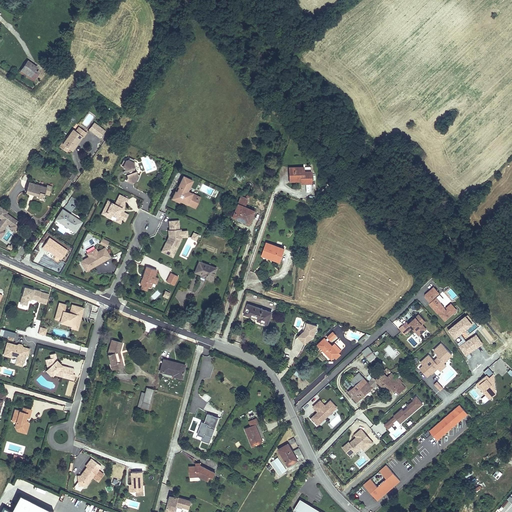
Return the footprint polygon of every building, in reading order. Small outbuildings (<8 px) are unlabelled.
[(27,60),(20,70),(27,75),(34,64),(27,60)] [(38,67),(34,64),(27,75),(30,77),(38,67)] [(104,131),(96,126),(91,132),(99,138),(104,131)] [(62,144),(72,151),(81,136),(82,137),(86,132),(78,127),(75,132),(72,130),(62,144)] [(62,144),(62,143),(59,147),(66,152),(69,149),(62,144)] [(121,164),(119,163),(117,168),(120,170),(122,173),(124,175),(126,179),(124,182),(131,186),(132,181),(135,182),(137,177),(134,176),(132,173),(133,172),(128,166),(130,163),(125,160),(123,162),(121,164)] [(289,167),(289,178),(297,177),(301,176),(301,183),(311,183),(310,171),(304,171),(303,167),(289,167)] [(192,180),(183,176),(178,186),(179,187),(176,193),(174,192),(171,198),(179,202),(180,200),(187,204),(187,202),(193,205),(198,196),(187,191),(192,180)] [(44,194),(46,187),(29,182),(25,193),(38,197),(37,198),(42,199),(44,194)] [(108,206),(104,215),(110,217),(112,214),(117,216),(115,220),(120,222),(121,219),(125,221),(128,214),(120,210),(126,197),(119,194),(114,203),(113,203),(111,207),(108,206)] [(200,197),(198,196),(193,205),(187,202),(187,204),(194,208),(200,197)] [(248,198),(241,196),(233,214),(242,219),(242,220),(248,223),(254,210),(244,205),(248,198)] [(101,213),(104,215),(108,206),(111,207),(113,203),(107,200),(101,213)] [(0,217),(2,219),(0,221),(0,238),(5,232),(2,230),(8,223),(8,222),(15,226),(18,221),(6,213),(7,211),(0,206),(0,217)] [(56,219),(75,231),(81,222),(62,209),(56,219)] [(178,220),(169,221),(169,230),(170,236),(167,242),(166,241),(161,251),(172,256),(181,238),(180,229),(179,229),(178,220)] [(8,222),(8,223),(11,225),(10,227),(16,231),(21,224),(18,221),(15,226),(8,222)] [(108,241),(101,237),(99,242),(106,246),(108,241)] [(267,243),(262,255),(268,257),(269,255),(280,259),(284,249),(267,243)] [(92,265),(110,256),(105,246),(78,260),(83,270),(90,266),(89,264),(91,263),(92,265)] [(198,261),(195,272),(201,274),(205,276),(204,278),(211,280),(216,268),(198,261)] [(147,286),(150,287),(156,269),(146,266),(143,274),(144,275),(143,279),(141,278),(140,284),(141,285),(147,286)] [(170,272),(166,282),(174,285),(178,276),(170,272)] [(40,290),(24,286),(20,302),(26,304),(28,299),(28,297),(31,297),(37,299),(37,300),(46,303),(48,293),(40,291),(40,290)] [(434,288),(426,295),(426,297),(429,301),(430,300),(432,302),(430,304),(438,313),(440,312),(441,313),(440,314),(445,320),(457,310),(451,304),(446,308),(447,309),(446,310),(440,303),(441,302),(436,298),(435,299),(434,298),(439,293),(434,288)] [(165,290),(162,296),(168,298),(170,292),(165,290)] [(152,307),(161,311),(164,304),(156,299),(152,307)] [(65,303),(59,302),(55,317),(61,319),(61,320),(73,324),(73,323),(78,324),(80,317),(77,317),(78,314),(81,315),(83,306),(72,304),(70,312),(64,310),(65,303)] [(258,320),(267,323),(271,312),(248,304),(245,314),(258,318),(258,320)] [(407,322),(403,325),(409,331),(412,328),(415,331),(417,329),(421,334),(426,329),(422,324),(425,322),(419,314),(409,324),(407,322)] [(461,334),(473,325),(467,315),(447,329),(466,356),(484,343),(477,333),(466,341),(461,334)] [(317,326),(309,323),(307,330),(306,331),(305,330),(298,336),(305,344),(314,336),(317,326)] [(0,328),(0,334),(14,338),(15,332),(0,328)] [(333,331),(327,336),(331,341),(337,335),(333,331)] [(359,341),(361,344),(369,337),(366,334),(359,341)] [(318,344),(332,359),(335,357),(336,358),(340,355),(339,353),(332,346),(325,338),(318,344)] [(113,363),(115,368),(123,366),(119,353),(118,354),(117,352),(119,351),(121,342),(111,339),(108,352),(111,364),(113,363)] [(18,345),(7,342),(3,355),(11,357),(12,356),(17,357),(16,359),(19,360),(19,361),(23,363),(25,354),(27,355),(29,348),(21,346),(20,347),(18,346),(18,345)] [(429,354),(420,362),(423,365),(420,369),(427,377),(433,371),(439,366),(441,367),(439,369),(440,371),(446,365),(443,362),(452,354),(442,343),(434,350),(438,355),(437,355),(438,357),(435,360),(429,354)] [(332,346),(339,353),(341,351),(334,344),(332,346)] [(384,349),(393,359),(398,354),(389,344),(384,349)] [(368,347),(362,352),(366,356),(372,352),(368,347)] [(372,352),(366,356),(368,358),(370,360),(376,356),(372,352)] [(57,359),(55,356),(51,357),(45,359),(47,365),(48,364),(49,366),(55,372),(57,373),(56,374),(71,378),(74,368),(62,365),(61,364),(60,365),(58,363),(59,362),(57,359)] [(370,360),(368,358),(360,365),(362,367),(370,360)] [(167,362),(163,361),(160,371),(173,375),(173,376),(181,379),(184,366),(177,364),(177,362),(168,360),(167,362)] [(48,364),(47,365),(48,368),(46,370),(51,375),(53,373),(56,374),(57,373),(55,372),(49,366),(48,364)] [(395,377),(387,368),(380,374),(381,374),(375,379),(378,382),(388,390),(387,391),(391,394),(395,390),(397,388),(402,383),(403,383),(396,376),(395,377)] [(489,399),(502,388),(486,370),(483,372),(486,375),(475,384),(489,399)] [(368,383),(359,373),(350,380),(355,386),(348,391),(357,402),(378,382),(375,379),(373,377),(368,383)] [(406,388),(402,383),(397,388),(395,390),(399,394),(406,388)] [(144,392),(141,407),(149,409),(154,389),(146,387),(144,392)] [(205,393),(201,398),(207,402),(211,398),(205,393)] [(391,420),(385,425),(388,429),(394,423),(393,422),(397,419),(400,423),(404,419),(408,415),(408,416),(420,406),(419,406),(422,403),(416,396),(413,399),(414,400),(407,406),(408,407),(404,410),(402,408),(397,413),(398,414),(395,417),(391,420)] [(123,412),(128,414),(132,399),(127,398),(123,412)] [(335,401),(333,398),(330,400),(330,401),(327,404),(322,399),(316,404),(321,410),(320,411),(319,410),(312,417),(316,420),(317,419),(319,422),(318,423),(319,423),(326,417),(325,416),(338,405),(334,401),(335,401)] [(429,430),(438,440),(468,414),(459,404),(429,430)] [(31,410),(23,407),(22,411),(14,409),(11,421),(16,422),(15,427),(17,431),(22,432),(24,426),(28,424),(27,420),(25,420),(24,419),(24,416),(26,417),(29,418),(31,410)] [(197,435),(202,436),(201,440),(210,443),(219,418),(208,414),(204,422),(202,422),(197,435)] [(251,426),(245,428),(252,446),(262,442),(255,424),(258,423),(256,418),(249,421),(251,426)] [(361,448),(364,451),(374,443),(361,428),(354,434),(355,436),(341,447),(350,457),(361,448)] [(288,444),(279,449),(288,465),(297,460),(292,451),(288,444)] [(297,460),(298,461),(304,458),(299,447),(292,451),(297,460)] [(278,457),(271,462),(280,475),(287,470),(278,457)] [(79,487),(87,486),(90,480),(96,485),(101,478),(96,473),(99,469),(89,462),(86,466),(87,467),(81,475),(83,476),(82,478),(78,478),(79,487)] [(386,465),(364,484),(377,500),(400,480),(386,465)] [(215,473),(201,466),(196,466),(189,466),(190,476),(199,476),(208,480),(210,476),(213,478),(215,473)] [(493,475),(498,479),(503,473),(498,469),(493,475)] [(142,471),(132,472),(132,484),(133,492),(143,491),(142,471)] [(85,486),(79,487),(78,483),(73,490),(79,494),(85,486)] [(189,508),(191,501),(171,495),(167,510),(172,511),(173,511),(176,505),(177,505),(189,508)] [(71,508),(79,511),(80,511),(85,502),(75,498),(71,508)] [(322,511),(300,499),(294,510),(298,511),(322,511)]
